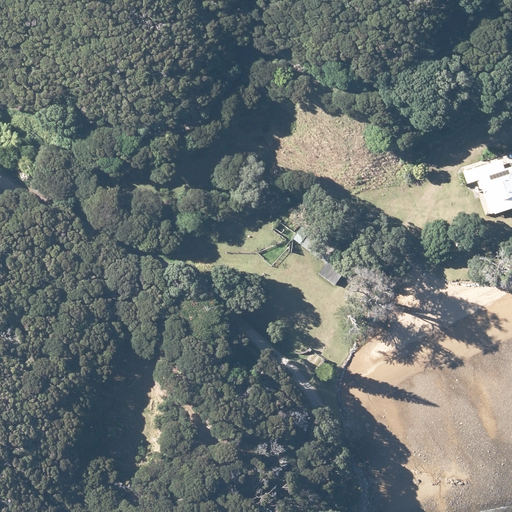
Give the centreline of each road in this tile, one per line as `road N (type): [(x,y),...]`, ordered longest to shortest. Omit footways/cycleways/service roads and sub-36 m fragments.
road 1 (unclassified): [(473,0),(398,80),(331,84),(268,51),(248,53),(214,110),(158,131),(0,103)]
road 2 (unclassified): [(0,182),(173,260),(292,349),(354,434),(364,511)]
